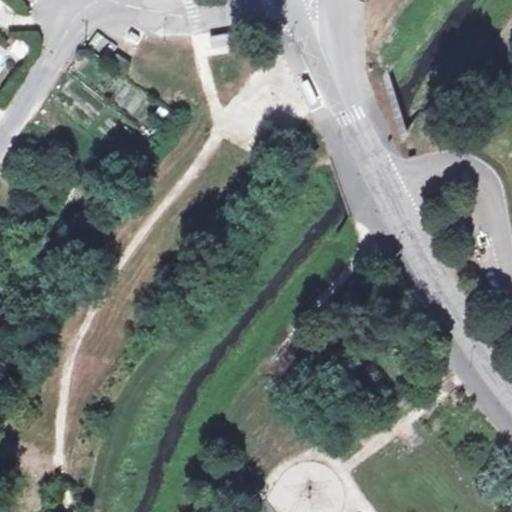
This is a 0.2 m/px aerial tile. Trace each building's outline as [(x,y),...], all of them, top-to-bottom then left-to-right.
[(240,32),(210,37),(211,49),(242,44),(240,32)] [(112,59),(126,68),(131,60),(122,55),(122,54),(117,51),(112,59)] [(298,84),(309,107),(316,104),(305,81),(298,84)] [(11,291),(14,285),(0,279),(0,314),(2,311),(11,291)] [(2,311),(11,316),(20,295),(11,291),(2,311)]
